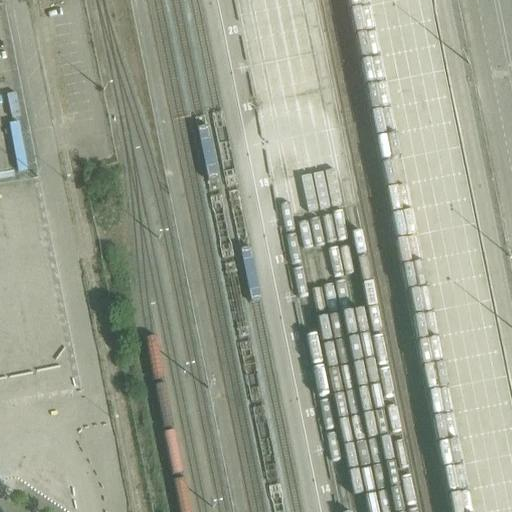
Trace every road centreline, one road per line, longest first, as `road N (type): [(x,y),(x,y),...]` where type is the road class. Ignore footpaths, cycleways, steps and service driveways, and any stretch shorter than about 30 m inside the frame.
road 1 (unclassified): [(105,511),(55,233)]
road 2 (unclassified): [(55,233),(11,4)]
